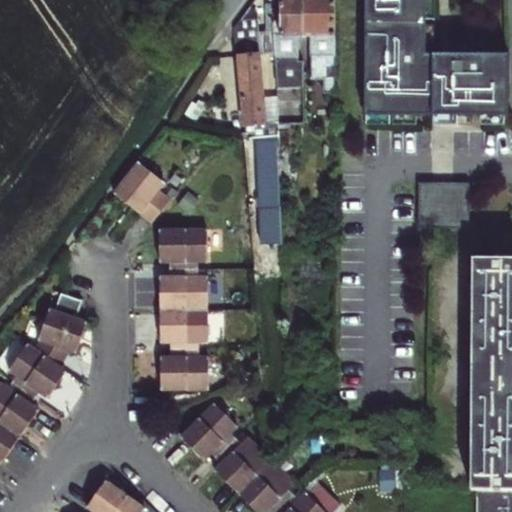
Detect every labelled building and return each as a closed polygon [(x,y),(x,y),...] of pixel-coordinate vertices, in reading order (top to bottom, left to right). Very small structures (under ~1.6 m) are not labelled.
[(299,39),(304,40),(305,0),(273,0),(275,32),(276,56),(277,89),(290,88),(289,69),(299,69),(299,39)] [(337,95),(337,0),(305,0),(304,40),(311,40),(311,80),(325,81),(325,95),(337,95)] [(367,0),(367,128),(383,128),(438,129),(439,67),(428,67),(428,0),(367,0)] [(279,126),(278,123),(267,123),(261,58),(259,33),(258,21),(248,22),(238,23),(233,31),(235,57),(237,57),(244,131),(253,130),(254,138),(257,137),(279,136),(279,132),(279,126)] [(261,58),(276,56),(275,32),(259,33),(261,58)] [(454,67),(439,67),(438,129),(453,129),(454,67)] [(454,67),(453,129),(510,129),(510,67),(454,67)] [(292,182),(291,132),(279,132),(279,136),(279,139),(281,197),(298,196),(298,182),(292,182)] [(261,246),(283,244),(281,197),(279,139),(257,140),(259,193),(261,246)] [(138,163),(113,193),(153,223),(171,200),(161,192),(166,186),(138,163)] [(420,183),(419,229),(470,230),(471,184),(420,183)] [(162,358),(162,392),(207,392),(208,359),(198,358),(198,344),(207,344),(208,278),(197,278),(197,264),(207,264),(207,231),(161,231),(161,264),(172,265),(172,278),(162,278),(162,345),(173,345),(172,358),(162,358)] [(511,511),(511,260),(474,260),(472,490),(478,490),(477,511),(511,511)] [(77,319),(79,312),(82,302),(62,295),(56,312),(50,310),(39,345),(35,350),(29,345),(9,372),(17,378),(8,389),(1,383),(0,384),(0,464),(1,465),(39,411),(31,405),(39,393),(47,400),(67,373),(60,368),(69,353),(77,355),(87,323),(77,319)] [(214,405),(183,439),(206,461),(212,455),(223,465),(217,471),(258,511),(267,511),(268,511),(269,511),(334,511),(340,506),(310,479),(295,495),(289,490),(295,484),(248,438),(242,445),(232,435),(238,428),(214,405)] [(278,406),(266,406),(267,427),(280,427),(278,406)] [(397,471),(383,472),(384,490),(398,489),(397,471)] [(142,511),(145,509),(106,482),(87,509),(90,511),(142,511)]
